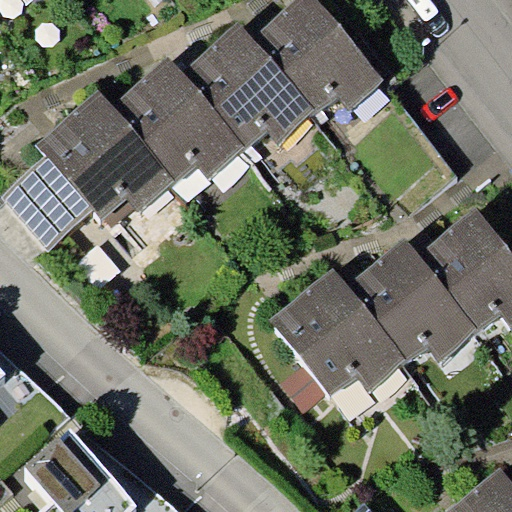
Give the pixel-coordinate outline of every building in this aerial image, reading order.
[(385,82),(315,0),(293,0),(252,36),(317,111),(338,98),(352,112),(385,82)] [(317,111),(252,36),(241,23),(184,70),(247,147),(267,133),(277,145),(317,111)] [(247,147),(184,70),(173,54),(113,104),(179,180),(199,166),(209,178),(247,147)] [(179,180),(113,104),(101,90),(35,144),(47,156),(94,208),(103,219),(128,199),(139,211),(173,183),(174,184),(179,180)] [(94,208),(47,156),(1,196),(49,251),(94,208)] [(511,327),(511,256),(476,210),(416,255),(475,331),(477,334),(501,315),(511,329),(511,327)] [(475,331),(416,255),(404,240),(346,285),(407,364),(429,347),(439,359),(475,331)] [(407,364),(346,285),(333,269),(269,318),(307,363),(328,390),(332,396),(358,377),(368,390),(401,365),(402,367),(407,364)] [(302,410),(328,390),(307,363),(281,382),(302,410)] [(131,511),(138,506),(69,428),(60,436),(58,434),(24,464),(53,498),(36,511),(131,511)] [(511,511),(511,485),(503,474),(453,511),(511,511)] [(372,511),(365,503),(355,511),(372,511)]
